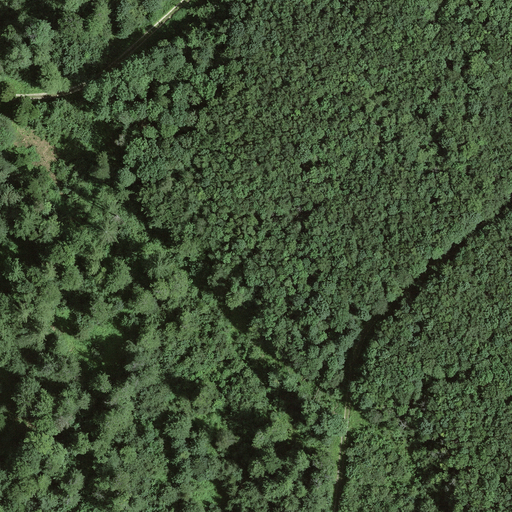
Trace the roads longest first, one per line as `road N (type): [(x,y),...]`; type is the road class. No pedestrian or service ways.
road 1 (track): [(336,511),(363,336),(377,313),(511,199)]
road 2 (track): [(188,0),(91,81),(59,93),(0,96)]
